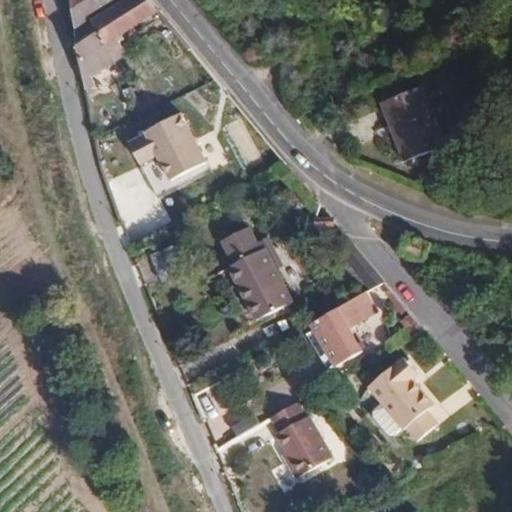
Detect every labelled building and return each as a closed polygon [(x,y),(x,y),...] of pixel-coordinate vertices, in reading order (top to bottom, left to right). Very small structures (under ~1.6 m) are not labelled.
[(102,6),(98,0),(72,0),(86,80),(123,56),(115,40),(122,36),(102,6)] [(98,0),(102,6),(122,36),(157,13),(146,0),(98,0)] [(446,142),(422,85),(385,101),(408,159),(446,142)] [(206,164),(180,117),(146,135),(147,137),(129,147),(141,167),(158,158),(172,183),(206,164)] [(259,167),(238,141),(229,148),(250,173),(259,167)] [(158,158),(141,167),(159,202),(211,173),(206,164),(172,183),(158,158)] [(230,270),(261,253),(249,231),(218,248),(230,270)] [(431,246),(406,237),(401,251),(424,262),(431,246)] [(294,302),(266,250),(261,253),(230,270),(222,274),(232,292),(241,287),(260,322),(294,302)] [(374,308),(366,294),(308,328),(334,371),(364,353),(346,325),(374,308)] [(408,340),(425,331),(417,321),(402,330),(408,340)] [(418,379),(404,361),(365,391),(378,408),(368,416),(371,423),(382,437),(388,441),(398,434),(400,432),(411,446),(433,430),(422,416),(431,409),(411,385),(418,379)] [(304,421),(295,406),(269,421),(278,436),(274,438),(282,450),(288,462),(284,464),(294,482),(330,462),(306,419),(304,421)] [(345,458),(336,433),(326,437),(335,461),(345,458)]
